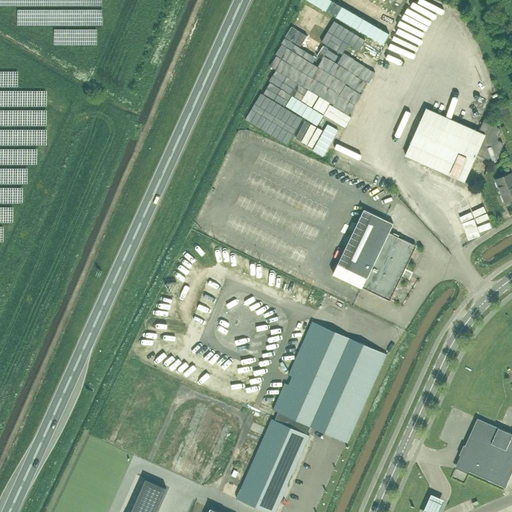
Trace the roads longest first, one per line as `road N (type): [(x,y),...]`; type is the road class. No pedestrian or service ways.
road 1 (trunk): [(8,511),(242,0)]
road 2 (tertiary): [(375,511),(445,351),(483,300),(511,278)]
